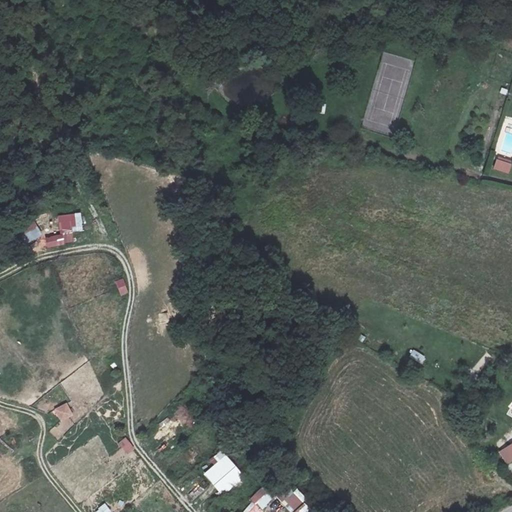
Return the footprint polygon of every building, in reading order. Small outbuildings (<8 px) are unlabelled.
[(497,160),(494,170),(508,174),(511,164),(497,160)] [(58,215),(59,233),(82,232),(81,214),(58,215)] [(24,245),(42,235),(33,220),(15,230),(24,245)] [(47,249),(65,246),(63,234),(46,237),(47,249)] [(120,297),(128,294),(122,279),(114,282),(120,297)] [(61,423),(74,416),(67,403),(54,410),(61,423)] [(125,453),(133,448),(126,437),(118,443),(125,453)] [(511,460),(511,442),(498,451),(507,464),(511,460)] [(222,451),(214,457),(218,462),(203,474),(222,496),(233,487),(237,492),(249,482),(222,451)] [(252,495),(249,501),(261,511),(263,511),(273,497),(270,493),(264,482),(252,495)] [(291,492),(281,483),(270,493),(273,497),(279,501),(292,511),(317,511),(293,490),(291,492)] [(261,511),(249,501),(239,511),(261,511)]
